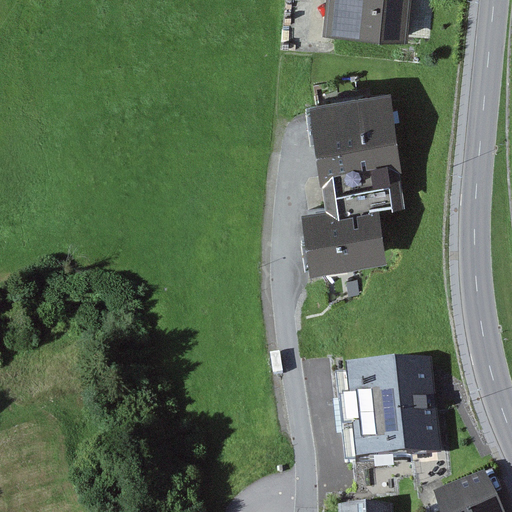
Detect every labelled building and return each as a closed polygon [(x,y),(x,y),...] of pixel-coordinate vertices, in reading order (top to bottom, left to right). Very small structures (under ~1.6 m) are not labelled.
[(297,33),(297,0),(285,0),(285,33),(297,33)] [(326,0),(323,35),(408,44),(412,0),(326,0)] [(410,213),(395,98),(308,109),(321,216),(300,218),(307,277),(388,267),(382,216),(410,213)] [(345,471),(438,461),(427,364),(334,374),(345,471)] [(494,511),(480,475),(420,500),(424,511),(494,511)]
